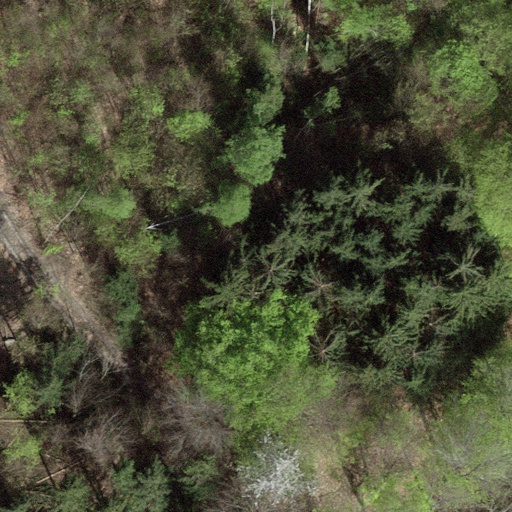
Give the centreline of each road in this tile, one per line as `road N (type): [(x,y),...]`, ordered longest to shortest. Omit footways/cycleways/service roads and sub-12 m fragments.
road 1 (track): [(198,0),(368,51),(457,107),(511,166)]
road 2 (track): [(0,225),(28,269),(131,379),(174,460),(181,511)]
